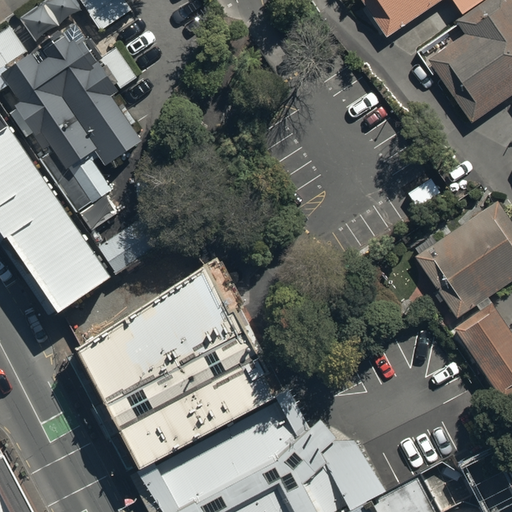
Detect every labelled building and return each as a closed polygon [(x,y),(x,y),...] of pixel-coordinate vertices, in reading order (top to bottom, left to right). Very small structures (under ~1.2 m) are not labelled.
[(49,0),(21,19),(37,43),(86,9),(80,0),(49,0)] [(80,0),(86,9),(102,32),(134,10),(126,0),(80,0)] [(365,0),(386,31),(433,0),(453,0),(459,9),(472,0),(365,0)] [(437,71),(469,117),(511,87),(511,0),(476,0),(453,16),(456,21),(415,49),(432,74),(437,71)] [(0,34),(0,72),(29,53),(11,27),(0,34)] [(113,190),(90,157),(98,152),(108,167),(144,142),(113,98),(120,93),(85,42),(78,47),(75,43),(71,46),(62,33),(42,46),(51,60),(40,67),(32,56),(3,76),(21,102),(16,106),(38,138),(44,134),(55,151),(41,160),(78,214),(113,190)] [(102,60),(122,90),(138,79),(118,49),(102,60)] [(0,134),(10,128),(0,113),(0,134)] [(0,220),(64,314),(114,280),(10,128),(0,134),(0,220)] [(413,252),(454,311),(472,298),(478,307),(454,324),(502,392),(511,385),(511,329),(487,293),(511,275),(511,220),(495,195),(413,252)] [(100,248),(119,275),(175,236),(157,210),(100,248)] [(78,355),(142,474),(292,395),(222,261),(78,355)] [(323,423),(312,432),(292,395),(142,474),(161,511),(356,511),(383,498),(354,443),(338,443),(330,433),(323,423)] [(440,511),(422,477),(383,498),(356,511),(440,511)] [(0,511),(11,511),(0,490),(0,511)]
